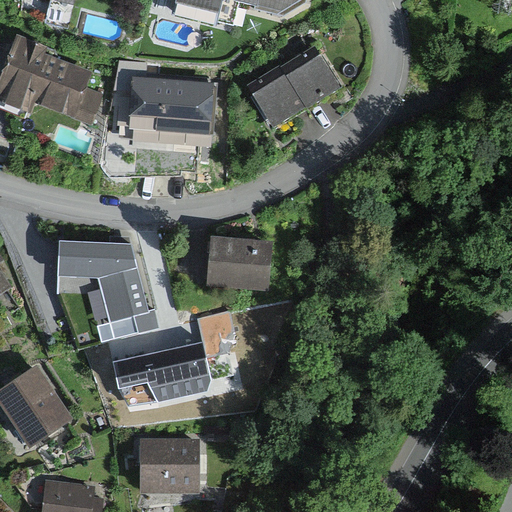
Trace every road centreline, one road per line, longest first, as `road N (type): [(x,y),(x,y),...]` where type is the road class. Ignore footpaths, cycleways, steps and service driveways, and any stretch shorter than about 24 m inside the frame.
road 1 (residential): [(0,190),(149,213),(258,193),(343,139),(374,106),(385,67),(369,0)]
road 2 (tertiary): [(511,319),(459,378),(389,511)]
